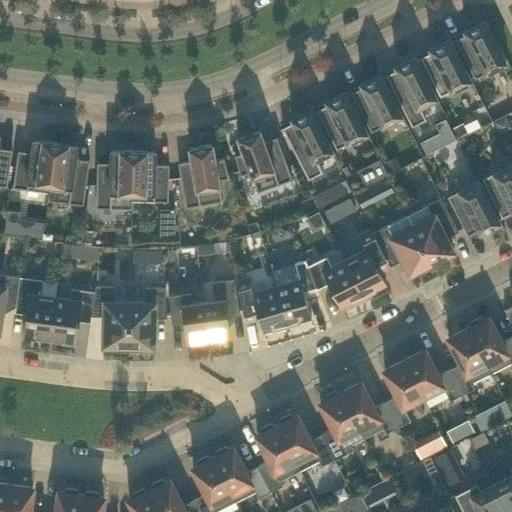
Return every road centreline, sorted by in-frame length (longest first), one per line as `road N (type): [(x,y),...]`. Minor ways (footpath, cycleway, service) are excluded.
road 1 (tertiary): [(0,78),(110,93),(194,89),(239,76),(390,0)]
road 2 (residential): [(283,381),(245,367),(0,365)]
road 3 (tertiary): [(259,0),(183,30),(143,36),(0,16)]
road 4 (residential): [(283,381),(511,267)]
road 5 (residential): [(0,454),(119,476),(235,436)]
